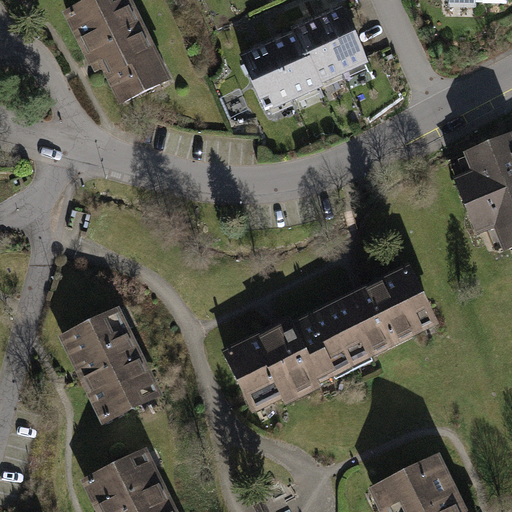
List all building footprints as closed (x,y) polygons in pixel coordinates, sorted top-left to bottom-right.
[(126,0),(97,0),(73,13),(119,103),(167,78),(126,0)] [(267,109),(367,64),(343,11),(243,56),(267,109)] [(511,143),(511,141),(470,157),(479,181),(461,188),(479,231),(496,224),(506,250),(511,247),(511,143)] [(447,337),(416,268),(230,352),(262,421),(447,337)] [(117,319),(63,345),(104,433),(158,407),(117,319)] [(164,511),(140,461),(85,487),(97,511),(164,511)] [(460,511),(439,466),(373,497),(380,511),(460,511)]
